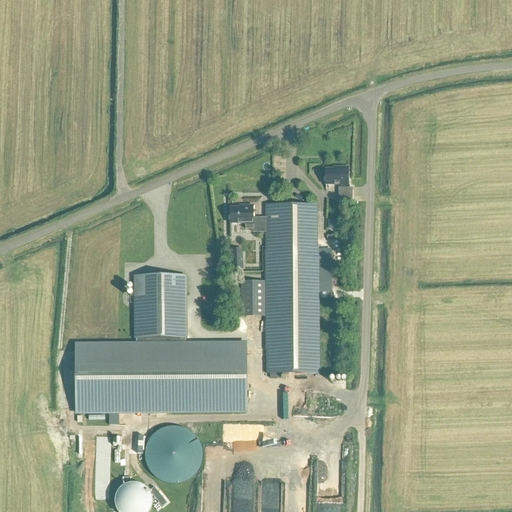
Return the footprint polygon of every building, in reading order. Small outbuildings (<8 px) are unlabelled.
[(338,201),(352,201),(352,189),(348,189),(348,168),(338,168),(338,171),(325,171),(325,186),(342,186),(342,189),(338,189),(338,201)] [(230,209),(230,224),(246,224),(246,227),(253,227),(253,233),(265,233),(266,233),(266,283),(242,283),(242,318),(266,317),(267,374),(318,374),(316,206),(266,206),(266,218),(252,219),(252,207),(242,207),(242,209),(230,209)] [(337,222),(328,221),(328,230),(337,230),(337,222)] [(230,269),(243,268),(242,247),(229,247),(230,269)] [(136,340),(136,344),(75,345),(76,415),(247,414),(246,343),(185,344),(185,339),(186,339),(186,276),(135,277),(135,340),(136,340)] [(154,481),(175,482),(198,474),(199,451),(190,428),(167,426),(149,433),(148,457),(147,455),(146,461),(147,462),(154,481)] [(163,507),(168,503),(155,488),(151,491),(163,507)] [(115,511),(146,511),(145,489),(114,491),(115,511)]
